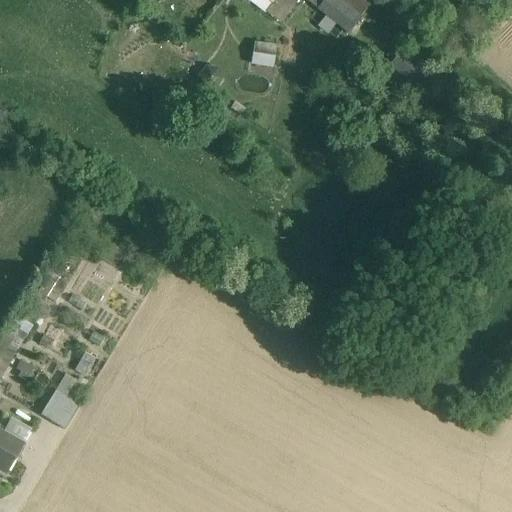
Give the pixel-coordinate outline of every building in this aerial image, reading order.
[(273,3),(268,0),(251,0),(250,1),(266,12),(273,3)] [(303,0),(314,9),(321,0),(303,0)] [(361,18),(338,0),(324,0),(317,9),(349,34),(361,18)] [(276,44),(253,41),(250,63),(273,66),(276,44)] [(433,75),(402,50),(389,66),(421,90),(433,75)] [(27,314),(17,309),(0,338),(0,340),(17,350),(31,323),(24,319),(27,314)] [(17,350),(0,340),(0,378),(1,379),(17,350)] [(83,353),(75,369),(84,374),(93,358),(83,353)] [(65,375),(54,393),(75,405),(85,388),(65,375)] [(75,405),(54,393),(40,416),(65,430),(79,407),(75,405)] [(23,445),(0,431),(0,470),(8,456),(15,460),(23,445)] [(8,456),(0,470),(7,474),(15,460),(8,456)]
